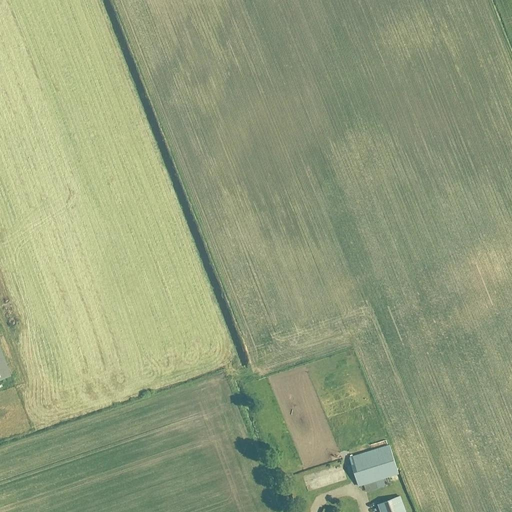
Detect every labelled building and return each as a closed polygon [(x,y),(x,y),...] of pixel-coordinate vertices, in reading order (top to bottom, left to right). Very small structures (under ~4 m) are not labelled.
[(0,348),(0,379),(10,376),(0,348)] [(389,446),(350,458),(358,486),(398,474),(389,446)] [(335,468),(330,470),(334,481),(340,479),(335,468)] [(322,475),(327,484),(333,481),(329,472),(322,475)] [(404,511),(399,497),(378,505),(380,511),(404,511)]
